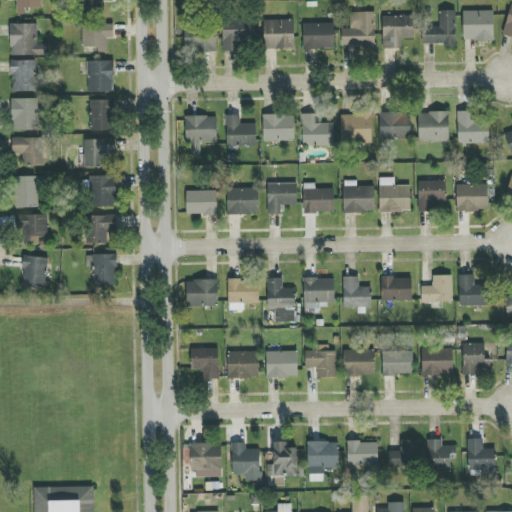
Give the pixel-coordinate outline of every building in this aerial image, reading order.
[(17,14),(30,13),(29,9),(42,8),(42,0),(9,0),(10,0),(17,0),(17,14)] [(80,0),(81,10),(102,9),(102,2),(114,2),(113,0),(80,0)] [(511,37),(511,4),(503,35),(511,37)] [(423,46),(457,45),(457,11),(439,11),(439,28),(423,28),(423,46)] [(463,41),(495,40),(495,11),(463,12),(463,41)] [(376,47),(375,12),(349,13),(349,29),(341,29),(342,48),(376,47)] [(383,49),(404,49),(403,39),(414,39),(414,16),(382,17),(383,49)] [(222,52),(242,53),(243,37),(254,38),(255,21),(224,20),(222,52)] [(295,21),(264,21),(263,50),(295,50),(295,21)] [(335,49),(335,23),(303,24),(304,50),(335,49)] [(37,24),(10,24),(11,56),(47,55),(47,44),(38,44),(37,24)] [(115,25),(83,24),(82,47),(99,48),(99,52),(107,52),(108,39),(115,39),(115,25)] [(217,52),(216,27),(184,28),(185,53),(217,52)] [(36,61),(12,61),(12,92),(37,91),(36,61)] [(114,61),(87,62),(88,93),(114,93),(114,61)] [(12,131),(38,130),(38,99),(12,99),(12,131)] [(91,131),(112,131),(111,100),(90,101),(91,131)] [(419,143),(451,142),(450,112),(418,113),(419,143)] [(475,112),(458,112),(458,144),(489,143),(489,121),(475,122),(475,112)] [(380,139),(411,139),(411,113),(380,114),(380,139)] [(334,146),(333,123),(315,124),(315,114),(302,115),(302,147),(334,146)] [(341,114),(341,143),(372,144),(373,114),(341,114)] [(240,115),(227,116),(227,146),(257,146),(257,124),(240,125),(240,115)] [(295,116),(263,115),(263,141),(295,142),(295,116)] [(218,116),(185,117),(186,141),(191,141),(191,156),(202,155),(201,144),(218,143),(218,116)] [(511,130),(503,134),(511,155),(511,154),(511,120),(511,121),(511,120),(511,130)] [(22,167),(43,167),(44,139),(13,138),(12,155),(23,155),(22,167)] [(85,139),(84,155),(80,155),(80,168),(106,168),(106,155),(116,155),(117,140),(85,139)] [(14,208),(39,208),(39,177),(14,177),(14,208)] [(116,207),(115,177),(86,178),(86,207),(116,207)] [(380,178),(379,212),(412,213),(412,186),(395,186),(395,178),(380,178)] [(344,213),(375,212),(374,186),(357,187),(357,181),(343,181),(344,213)] [(418,182),(419,205),(446,204),(445,181),(418,182)] [(299,205),(298,183),(268,184),(268,215),(283,215),(283,205),(299,205)] [(335,213),(335,189),(315,189),(315,184),(303,184),(304,214),(335,213)] [(457,185),(457,211),(489,211),(490,185),(457,185)] [(227,215),(259,215),(260,189),(228,189),(227,215)] [(186,192),(187,215),(218,215),(218,191),(186,192)] [(48,216),(20,215),(18,242),(38,242),(39,237),(47,237),(48,216)] [(108,244),(108,231),(117,231),(117,216),(84,216),(85,244),(108,244)] [(93,285),(117,285),(117,254),(92,255),(93,285)] [(46,288),(47,258),(23,257),(22,287),(46,288)] [(475,275),(459,275),(459,306),(487,306),(487,285),(475,285),(475,275)] [(452,276),(432,276),(432,286),(421,287),(422,303),(453,302),(452,276)] [(359,277),(343,278),(344,309),(372,308),(372,287),(359,287),(359,277)] [(381,278),(382,302),(413,301),(413,278),(381,278)] [(268,310),(275,310),(275,323),(296,322),(295,288),(283,288),(283,279),(267,279),(268,310)] [(305,307),(336,306),(336,279),(304,280),(305,307)] [(218,281),(187,280),(187,307),(218,307),(218,281)] [(229,311),(244,310),(244,304),(259,304),(259,280),(229,281),(229,311)] [(488,344),(462,344),(463,376),(477,375),(477,369),(488,368),(488,344)] [(306,368),(317,368),(317,379),(337,379),(336,352),(330,352),(329,345),(316,346),(316,351),(305,351),(306,368)] [(220,349),(191,349),(191,371),(204,371),(203,380),(220,380),(220,349)] [(422,377),(454,375),(453,349),(421,350),(422,377)] [(376,350),(343,351),(344,377),(376,376),(376,350)] [(228,352),(228,379),(259,378),(259,352),(228,352)] [(266,352),(267,378),(299,378),(298,352),(266,352)] [(383,375),(413,376),(414,352),(383,352),(383,375)] [(484,439),(468,439),(469,476),(497,476),(497,449),(484,450),(484,439)] [(400,440),(400,451),(389,451),(389,468),(420,469),(421,441),(400,440)] [(442,440),(428,440),(428,471),(454,471),(455,446),(442,446),(442,440)] [(287,442),(273,443),(273,454),(267,455),(268,478),(299,476),(298,449),(287,449),(287,442)] [(341,442),(307,442),(308,468),(341,468),(341,442)] [(381,465),(380,442),(348,443),(349,466),(381,465)] [(246,443),(232,443),(232,475),(246,475),(246,482),(262,481),(261,450),(246,450),(246,443)] [(223,444),(191,445),(192,477),(212,476),(212,471),(224,470),(223,444)] [(34,488),(34,511),(95,511),(95,487),(34,488)] [(369,511),(370,497),(352,496),(351,511),(369,511)] [(405,511),(406,503),(387,503),(386,511),(405,511)]
